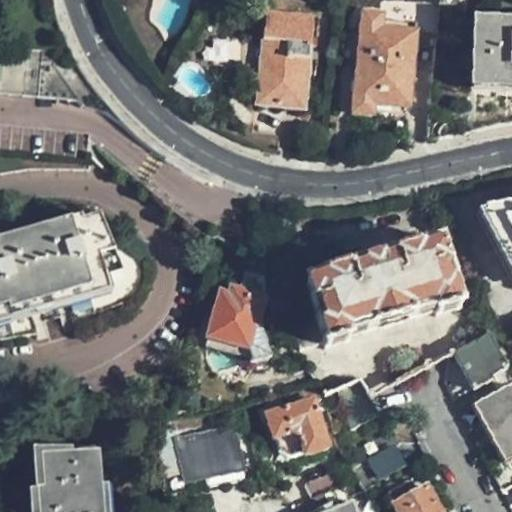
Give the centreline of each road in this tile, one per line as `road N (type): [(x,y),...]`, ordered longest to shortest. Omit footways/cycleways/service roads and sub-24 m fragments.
road 1 (tertiary): [(511,149),(353,182),(257,175),(183,139),(129,93),(90,36),(79,0)]
road 2 (unknown): [(441,164),(461,212),(367,237)]
